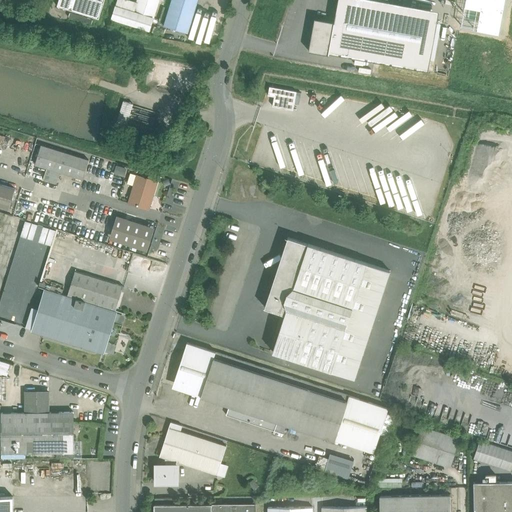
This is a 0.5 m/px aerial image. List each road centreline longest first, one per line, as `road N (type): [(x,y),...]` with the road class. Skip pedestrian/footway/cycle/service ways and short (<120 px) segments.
road 1 (unclassified): [(243,0),(221,71),(218,138),(137,387)]
road 2 (unclassified): [(137,387),(0,347)]
road 3 (unclassified): [(137,387),(122,511)]
